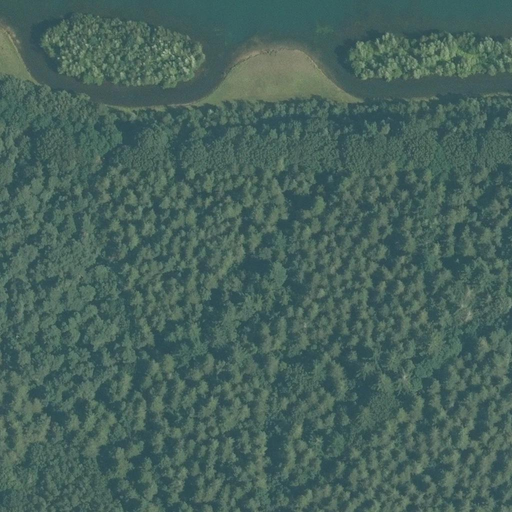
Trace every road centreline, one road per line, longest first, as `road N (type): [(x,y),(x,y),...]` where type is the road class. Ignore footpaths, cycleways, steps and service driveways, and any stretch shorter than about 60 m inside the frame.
road 1 (track): [(511,149),(111,158),(0,125)]
road 2 (track): [(511,308),(272,511)]
